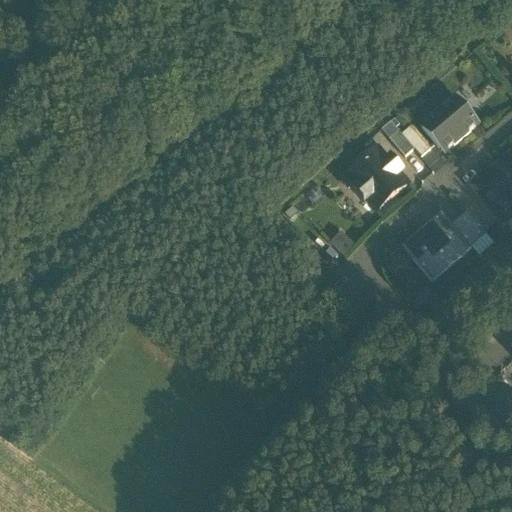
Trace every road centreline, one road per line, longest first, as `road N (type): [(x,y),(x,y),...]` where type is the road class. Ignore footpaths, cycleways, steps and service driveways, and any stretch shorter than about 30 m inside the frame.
road 1 (residential): [(463,373),(352,265),(511,127)]
road 2 (track): [(463,373),(349,511)]
